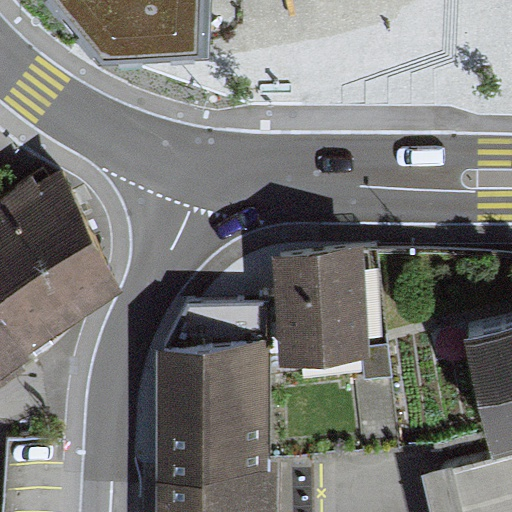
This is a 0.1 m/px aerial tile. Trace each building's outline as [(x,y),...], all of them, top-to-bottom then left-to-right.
[(66,0),(95,37),(207,33),(206,0),(66,0)] [(0,214),(0,371),(23,356),(43,343),(120,291),(60,179),(39,193),(33,183),(9,199),(14,206),(0,214)] [(280,360),(367,358),(364,250),(324,251),(277,252),(280,360)] [(162,511),(277,511),(278,463),(269,464),(269,304),(188,304),(166,339),(166,352),(159,353),(162,511)] [(511,320),(461,335),(492,447),(511,441),(511,320)]
